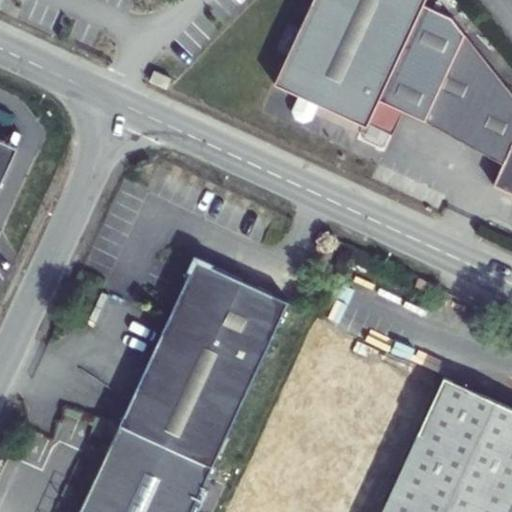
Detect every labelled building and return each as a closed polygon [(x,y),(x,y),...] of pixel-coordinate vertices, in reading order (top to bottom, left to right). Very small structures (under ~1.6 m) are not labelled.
[(511,93),(451,17),(423,4),(424,0),(312,0),(300,29),(292,25),(286,38),(282,39),(278,47),(279,52),(287,55),(274,84),(300,96),(293,111),(295,119),(303,123),(311,119),(318,105),(350,119),(366,127),(368,124),(392,135),(403,111),(425,121),(503,164),(493,185),(511,194),(511,93)] [(171,79),(154,71),(149,82),(166,90),(171,79)] [(366,127),(350,119),(345,129),(358,136),(360,141),(380,150),(386,148),(392,135),(368,124),(366,127)] [(0,186),(18,148),(0,140),(0,186)] [(192,511),(290,301),(196,258),(78,511),(192,511)] [(435,285),(418,278),(414,286),(430,294),(435,285)] [(382,511),(511,511),(511,408),(444,377),(382,511)]
